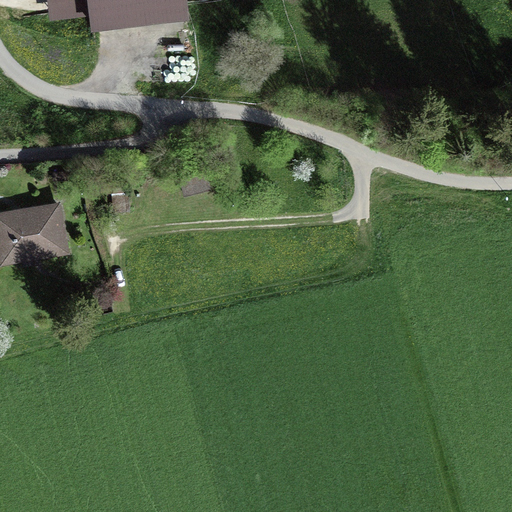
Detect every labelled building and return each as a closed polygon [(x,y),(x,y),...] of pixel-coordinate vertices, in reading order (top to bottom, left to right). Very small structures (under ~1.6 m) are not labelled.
[(182,0),(87,0),(93,47),(130,43),(127,17),(184,11),(182,0)] [(231,0),(206,0),(208,14),(232,11),(231,0)] [(71,165),(48,166),(49,185),(72,184),(71,165)] [(206,174),(181,180),(185,194),(209,189),(206,174)] [(57,206),(0,216),(0,252),(2,262),(65,249),(57,206)]
